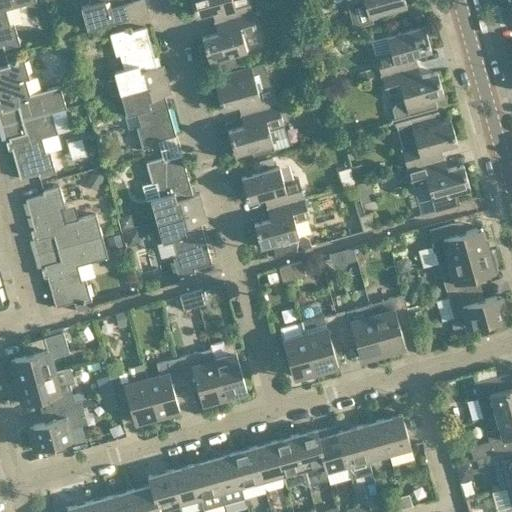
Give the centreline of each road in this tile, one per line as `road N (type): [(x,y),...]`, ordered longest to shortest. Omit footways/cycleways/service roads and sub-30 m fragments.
road 1 (residential): [(280,407),(164,0)]
road 2 (residential): [(10,479),(280,407)]
road 3 (residential): [(280,407),(511,345)]
road 4 (tertiary): [(511,191),(458,0)]
road 5 (residential): [(0,321),(23,315),(28,293),(0,196)]
